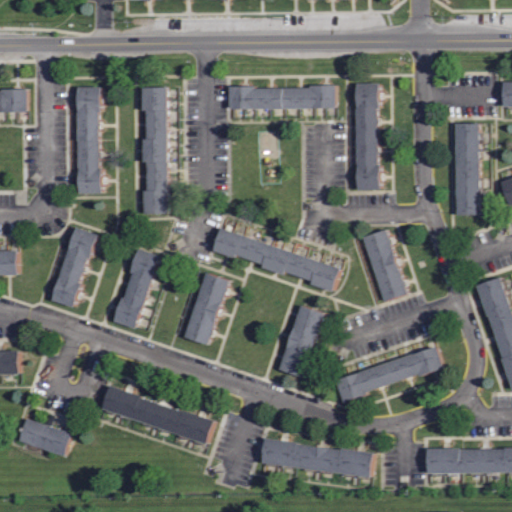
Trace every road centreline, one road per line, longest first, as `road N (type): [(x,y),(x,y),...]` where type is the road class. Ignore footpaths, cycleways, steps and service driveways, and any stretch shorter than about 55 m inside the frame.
road 1 (residential): [(0,306),(360,424),(443,407),(475,371)]
road 2 (tertiary): [(0,44),(511,37)]
road 3 (residential): [(206,42),(207,191),(187,258)]
road 4 (residential): [(46,44),(47,207),(0,214)]
road 5 (residential): [(431,212),(422,175),(421,39)]
road 6 (residential): [(475,371),(475,344),(431,212)]
road 7 (residential): [(388,213),(324,209),(323,121)]
road 8 (residential): [(330,344),(460,300)]
road 9 (residential): [(99,336),(75,393),(60,384),(78,329)]
